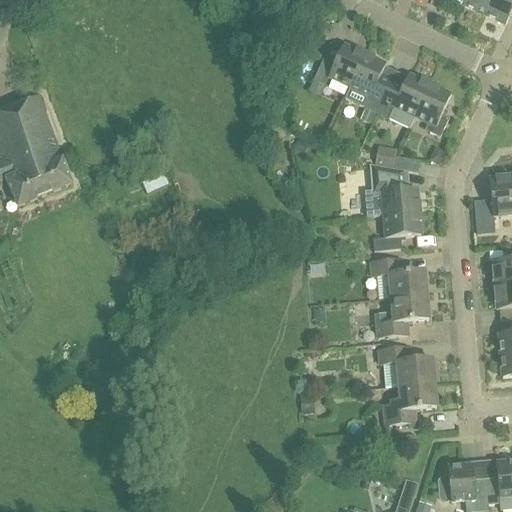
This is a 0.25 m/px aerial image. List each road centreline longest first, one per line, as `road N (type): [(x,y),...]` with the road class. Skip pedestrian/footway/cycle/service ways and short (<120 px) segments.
road 1 (residential): [(475,408),(453,196),(461,158),(503,78)]
road 2 (residential): [(503,78),(346,0)]
